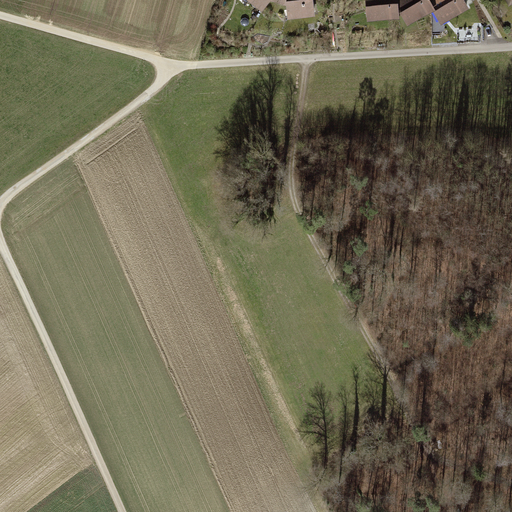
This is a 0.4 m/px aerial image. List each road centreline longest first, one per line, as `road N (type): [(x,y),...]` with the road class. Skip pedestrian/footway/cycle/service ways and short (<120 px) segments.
road 1 (track): [(307,58),(291,183),(296,205),(427,448),(449,465),(511,482)]
road 2 (track): [(0,237),(124,511)]
road 3 (track): [(168,64),(148,94),(0,201)]
